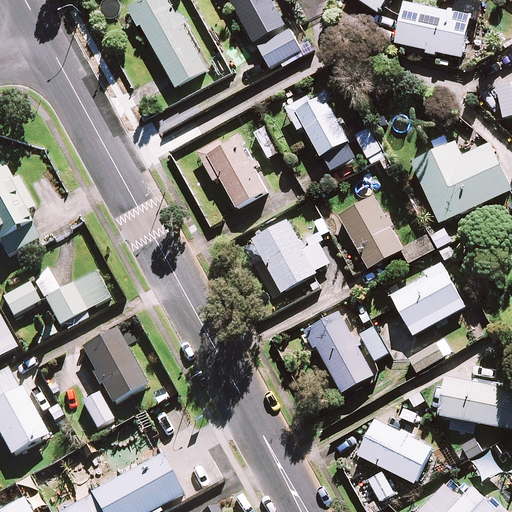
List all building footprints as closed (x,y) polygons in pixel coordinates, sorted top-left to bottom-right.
[(146,32),(181,95),(213,78),(189,33),(193,31),(186,19),(182,21),(171,0),(161,0),(133,15),(143,34),(146,32)] [(258,49),(290,32),(275,5),(279,3),(277,0),(228,0),(231,5),(234,4),(258,49)] [(353,0),(383,19),(395,0),(353,0)] [(409,10),(400,51),(466,65),(475,24),(409,10)] [(307,57),(294,35),(262,52),(275,75),(307,57)] [(508,125),(511,123),(511,91),(501,94),(508,125)] [(353,150),(354,150),(332,108),(337,106),(331,97),(321,102),(324,107),(317,111),(312,102),(290,113),(303,138),(309,134),(326,165),(328,164),(353,150)] [(272,130),(258,137),(273,165),(287,157),(272,130)] [(385,159),(371,130),(356,138),(371,166),(385,159)] [(225,184),(241,215),(271,200),(243,146),(229,153),(225,146),(202,158),(218,188),(225,184)] [(444,229),(511,198),(511,184),(495,148),(467,162),(460,148),(416,169),(444,229)] [(353,150),(328,164),(336,178),(361,165),(353,150)] [(0,246),(2,251),(4,250),(36,234),(30,221),(41,216),(24,184),(17,187),(8,169),(0,173),(0,246)] [(373,274),(374,275),(407,257),(408,256),(407,254),(396,234),(399,233),(394,224),(391,225),(379,203),(345,222),(373,274)] [(319,281),(322,280),(320,278),(308,255),(293,227),(257,246),(286,299),(319,281)] [(44,248),(36,234),(4,250),(12,264),(44,248)] [(408,256),(407,257),(414,269),(441,255),(433,240),(407,254),(408,256)] [(323,246),(308,255),(320,278),(336,270),(323,246)] [(396,303),(418,343),(472,313),(447,269),(430,278),(432,283),(396,303)] [(49,305),(64,332),(114,305),(100,278),(49,305)] [(18,324),(46,309),(35,289),(7,304),(18,324)] [(0,368),(22,357),(0,316),(0,368)] [(357,345),(343,319),(309,338),(318,355),(321,353),(347,400),(378,383),(362,354),(366,352),(361,343),(357,345)] [(394,360),(378,332),(365,339),(380,367),(394,360)] [(151,394),(121,337),(87,356),(117,412),(151,394)] [(448,363),(440,348),(414,363),(422,377),(448,363)] [(0,408),(23,396),(12,376),(0,382),(0,408)] [(511,393),(450,382),(443,422),(511,434),(511,393)] [(0,434),(15,463),(53,443),(27,395),(23,396),(0,408),(0,434)] [(118,426),(103,400),(87,410),(102,436),(118,426)] [(148,410),(137,416),(150,438),(160,432),(148,410)] [(380,426),(362,461),(420,490),(437,455),(416,444),(417,441),(407,436),(405,439),(380,426)] [(149,455),(132,428),(103,447),(121,474),(149,455)] [(502,472),(491,454),(474,465),(485,482),(502,472)] [(169,511),(188,501),(166,462),(77,511),(169,511)] [(85,493),(65,464),(42,480),(63,509),(85,493)] [(396,494),(383,473),(369,482),(381,503),(396,494)] [(430,511),(459,511),(466,505),(451,491),(430,511)] [(497,511),(477,493),(466,505),(459,511),(497,511)]
